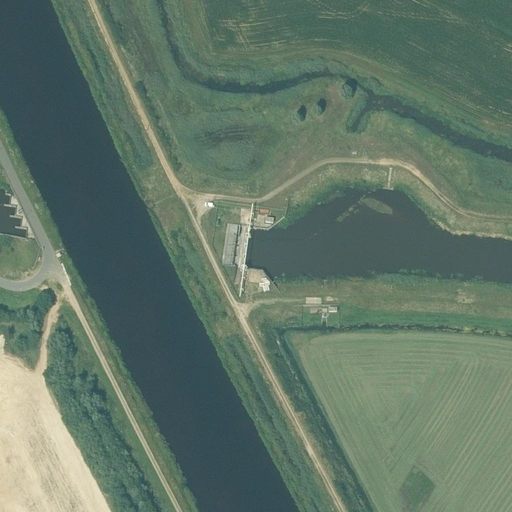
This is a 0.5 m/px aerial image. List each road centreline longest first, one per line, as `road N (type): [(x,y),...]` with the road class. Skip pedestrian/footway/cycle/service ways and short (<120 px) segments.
road 1 (track): [(511,223),(458,214),(402,162),(327,156),(256,202),(186,191)]
road 2 (track): [(343,511),(186,191)]
road 3 (track): [(242,318),(286,298),(511,307)]
road 4 (track): [(68,291),(183,511)]
road 5 (track): [(186,191),(91,0)]
road 6 (unclassified): [(0,149),(56,268)]
